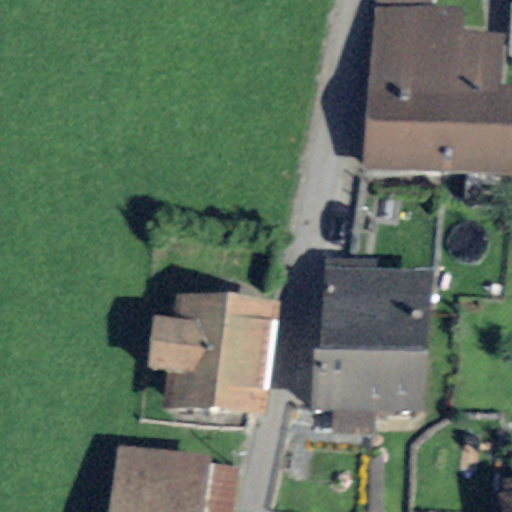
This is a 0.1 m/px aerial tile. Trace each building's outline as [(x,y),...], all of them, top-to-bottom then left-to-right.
[(432,0),(377,0),(365,176),(511,186),(511,96),(500,96),(504,43),(465,41),(466,15),(431,13),(432,0)] [(433,277),(329,270),(319,416),(332,417),(331,436),(372,439),(373,416),(423,420),(433,277)] [(258,423),(272,312),(177,300),(173,328),(158,326),(151,378),(169,381),(165,411),(258,423)] [(202,511),(208,471),(119,461),(112,511),(202,511)] [(511,511),(511,501),(500,504),(500,511),(511,511)]
